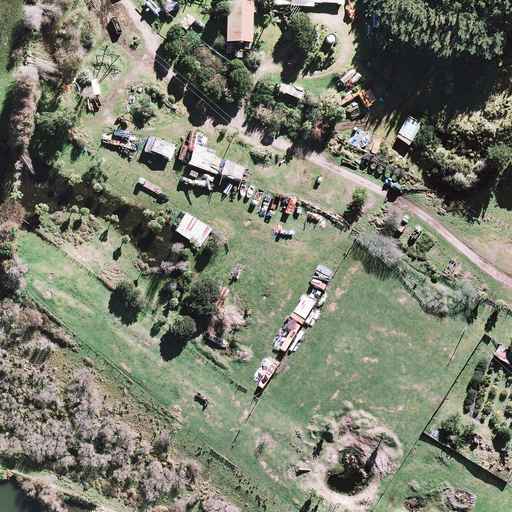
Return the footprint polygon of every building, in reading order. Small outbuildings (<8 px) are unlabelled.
[(173,0),(140,0),(139,1),(158,20),(180,8),(173,0)] [(289,0),(289,7),(289,8),(311,10),(312,4),(311,0),(289,0)] [(250,45),(252,5),(226,4),(224,44),(250,45)] [(195,19),(188,14),(178,28),(185,33),(195,19)] [(393,65),(387,63),(382,75),(387,77),(393,65)] [(280,85),(277,92),(300,101),(302,94),(280,85)] [(376,102),(369,90),(364,94),(360,88),(338,101),(341,107),(358,96),(366,109),(371,106),(370,105),(376,102)] [(422,126),(408,118),(396,140),(409,147),(422,126)] [(173,148),(155,140),(150,153),(168,161),(173,148)] [(381,142),(376,140),(370,155),(375,157),(381,142)] [(213,159),(215,154),(193,146),(187,166),(208,173),(213,159)] [(243,170),(213,159),(208,173),(239,184),(243,170)] [(141,177),(136,184),(141,188),(147,180),(141,177)] [(160,190),(147,182),(143,187),(157,195),(160,190)] [(211,230),(184,214),(175,232),(199,248),(211,230)] [(472,272),(458,263),(450,276),(463,285),(472,272)] [(334,273),(319,266),(310,285),(324,293),(334,273)] [(315,303),(303,296),(299,302),(312,310),(315,303)] [(305,320),(293,313),(289,320),(301,327),(305,320)] [(300,328),(294,325),(279,351),(284,354),(300,328)] [(509,367),(511,362),(511,355),(499,347),(493,356),(509,367)] [(279,366),(273,362),(257,388),(262,391),(279,366)]
